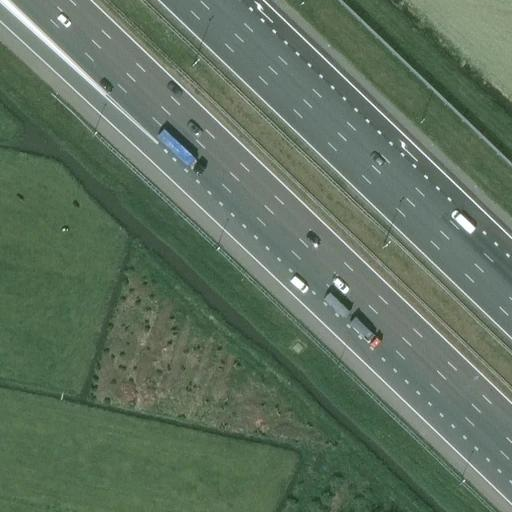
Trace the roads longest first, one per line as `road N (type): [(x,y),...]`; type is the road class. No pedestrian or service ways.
road 1 (motorway): [(182,129),(511,445)]
road 2 (motorway): [(511,303),(196,0)]
road 3 (motorway): [(11,0),(182,129)]
road 4 (motorway): [(47,0),(182,129)]
